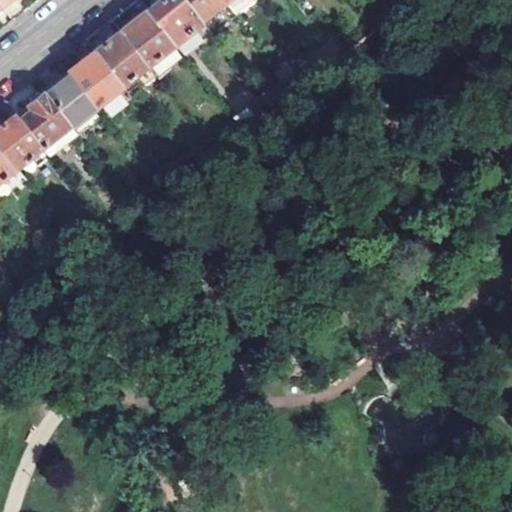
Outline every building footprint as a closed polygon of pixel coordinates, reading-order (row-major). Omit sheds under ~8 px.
[(204,23),(186,0),(159,0),(149,8),(177,43),(204,23)] [(225,0),(186,0),(201,19),(226,1),(225,0)] [(209,30),(234,11),(226,1),(201,19),(203,22),(209,30)] [(177,43),(149,8),(121,29),(148,64),(177,43)] [(148,64),(121,29),(95,50),(122,85),(148,64)] [(340,56),(334,48),(313,63),(314,64),(320,72),(340,56)] [(122,85),(95,50),(70,70),(97,104),(122,85)] [(290,83),(296,91),(320,72),(314,64),(290,83)] [(97,104),(70,70),(44,90),(71,124),(97,104)] [(277,91),(285,99),(296,91),(290,83),(289,82),(277,91)] [(71,124),(44,90),(16,112),(43,146),(50,156),(79,134),(71,124)] [(271,109),(272,111),(285,101),(285,99),(277,91),(265,101),(271,109)] [(236,120),(244,130),(271,109),(265,101),(263,99),(236,120)] [(104,114),(97,104),(71,124),(79,134),(104,114)] [(0,124),(0,144),(18,166),(43,146),(16,112),(0,124)] [(0,180),(18,166),(0,144),(0,180)] [(58,271),(51,263),(33,277),(40,285),(58,271)]
